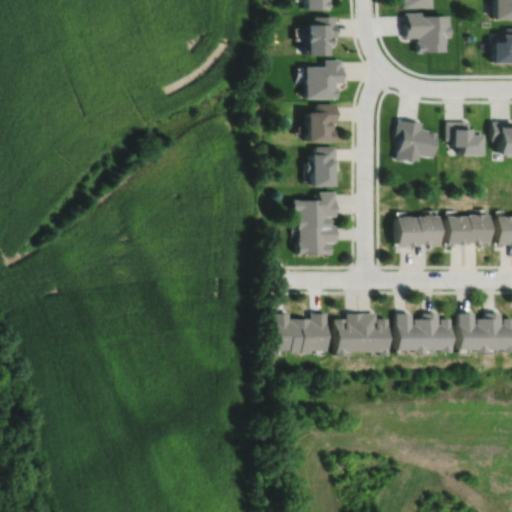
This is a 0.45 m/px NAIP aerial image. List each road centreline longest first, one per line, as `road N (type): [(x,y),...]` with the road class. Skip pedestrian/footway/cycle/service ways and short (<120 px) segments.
road 1 (residential): [(511,278),(269,279)]
road 2 (residential): [(385,68),(365,117),(365,279)]
road 3 (residential): [(385,68),(415,86),(511,88)]
